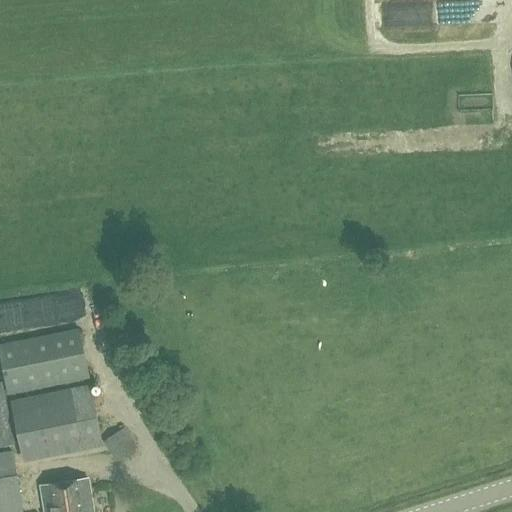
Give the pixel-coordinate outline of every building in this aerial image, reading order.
[(0,345),(10,394),(90,378),(80,330),(0,345)] [(0,448),(19,445),(5,382),(0,382),(0,448)] [(24,464),(105,447),(91,385),(10,401),(24,464)] [(105,441),(116,459),(138,446),(126,427),(105,441)] [(189,441),(181,445),(182,445),(186,452),(193,448),(189,441)] [(0,511),(23,511),(14,451),(0,453),(0,511)] [(94,511),(89,478),(42,486),(45,511),(94,511)]
